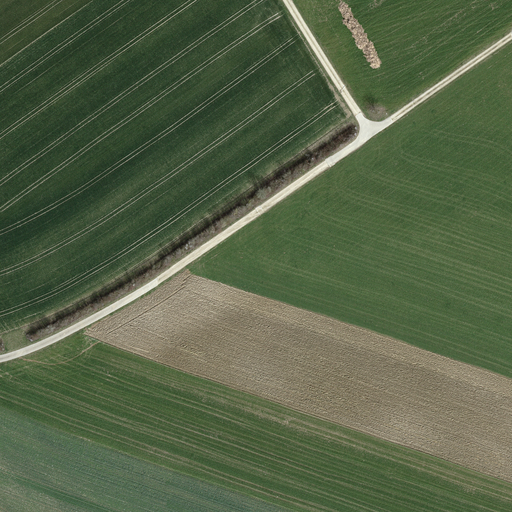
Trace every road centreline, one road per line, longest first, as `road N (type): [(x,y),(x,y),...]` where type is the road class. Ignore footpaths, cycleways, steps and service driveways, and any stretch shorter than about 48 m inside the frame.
road 1 (track): [(0,357),(126,299),(370,133),(287,0)]
road 2 (track): [(511,35),(370,133)]
